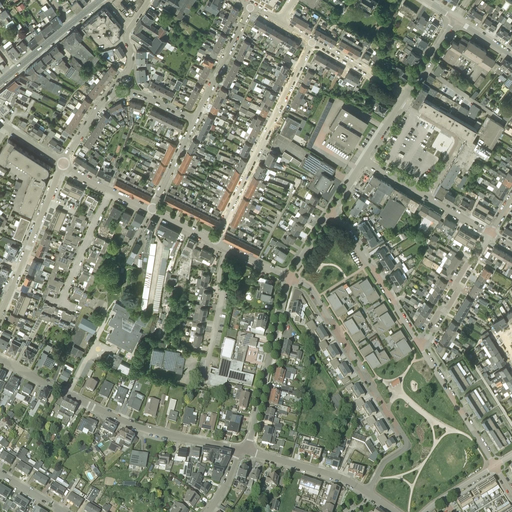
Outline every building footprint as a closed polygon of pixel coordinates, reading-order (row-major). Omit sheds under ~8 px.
[(71,6),(76,13),(87,3),(84,0),(76,0),(77,0),(71,6)] [(120,2),(120,1),(114,0),(114,1),(113,2),(117,6),(121,11),(125,7),(120,2)] [(179,0),(179,1),(177,0),(175,0),(173,5),(182,11),(185,6),(190,10),(194,5),(193,4),(195,0),(179,0)] [(209,1),(204,8),(204,9),(205,9),(215,15),(221,6),(218,5),(221,0),(212,0),(211,2),(209,1)] [(282,2),(279,0),(274,0),(271,6),(277,9),(282,2)] [(320,2),(321,0),(308,0),(310,1),(308,5),(313,8),(315,4),(315,5),(317,2),(318,3),(320,2)] [(376,2),(373,0),(355,0),(355,1),(355,2),(360,5),(366,8),(370,11),(372,8),(374,9),(375,9),(377,8),(377,7),(378,6),(377,5),(377,4),(375,3),(376,2)] [(483,2),(482,5),(473,18),(479,21),(485,12),(482,10),(487,3),(484,1),(484,3),(483,2)] [(345,11),(348,5),(344,3),(342,6),(341,8),(338,12),(342,14),(344,11),(345,11)] [(406,14),(410,8),(406,6),(403,3),(399,10),(406,14)] [(473,18),(482,5),(480,3),(478,7),(477,6),(474,10),(472,8),(468,15),(473,18)] [(137,11),(139,9),(133,5),(131,7),(130,7),(127,9),(125,7),(121,11),(121,10),(125,15),(134,6),(137,11)] [(110,13),(105,8),(106,8),(104,6),(103,7),(98,11),(85,21),(85,22),(82,24),(81,24),(79,25),(87,34),(93,29),(94,26),(101,20),(104,20),(112,29),(112,32),(107,36),(113,43),(120,37),(117,34),(119,33),(119,30),(118,29),(121,26),(110,13)] [(137,11),(134,6),(125,15),(127,15),(128,15),(134,10),(137,11)] [(230,12),(236,15),(239,9),(233,6),(230,12)] [(488,27),(496,14),(500,7),(498,6),(491,16),(489,14),(487,18),(486,17),(482,24),(488,27)] [(49,19),(50,20),(56,29),(63,24),(52,7),(44,12),(47,16),(49,19)] [(146,13),(157,20),(159,18),(157,17),(158,14),(159,15),(161,12),(157,9),(155,12),(149,8),(146,13)] [(410,8),(406,14),(412,19),(416,12),(413,10),(410,8)] [(0,13),(0,14),(1,17),(0,17),(0,23),(2,26),(9,22),(5,16),(9,14),(6,9),(2,12),(0,13)] [(295,24),(299,17),(297,16),(299,12),(295,11),(293,15),(290,21),(295,24)] [(40,21),(47,16),(44,12),(37,17),(40,21)] [(233,21),(236,15),(230,12),(227,18),(233,21)] [(146,13),(145,13),(141,18),(150,24),(151,22),(153,23),(155,20),(157,21),(157,20),(146,13)] [(233,21),(227,18),(224,16),(225,15),(222,13),(221,17),(223,18),(221,21),(222,22),(231,26),(233,21)] [(304,29),(308,23),(306,22),(310,15),(307,13),(306,16),(300,27),(304,29)] [(501,23),(504,17),(501,15),(497,20),(496,19),(498,16),(499,16),(496,14),(488,27),(493,31),(497,24),(496,24),(498,21),(501,23)] [(300,27),(306,16),(303,15),(301,18),(299,17),(295,24),(300,27)] [(413,22),(409,29),(408,30),(411,32),(414,27),(417,29),(418,28),(419,26),(422,28),(427,21),(423,19),(424,17),(421,15),(416,24),(413,22)] [(151,25),(150,24),(141,18),(132,34),(149,46),(153,40),(140,32),(142,28),(146,31),(146,30),(147,30),(151,25)] [(56,29),(50,20),(49,19),(50,22),(41,30),(39,27),(45,38),(56,29)] [(258,29),(262,22),(256,19),(253,25),(258,29)] [(308,23),(304,29),(310,32),(313,26),(316,22),(313,20),(311,24),(308,23)] [(431,34),(436,25),(430,21),(425,29),(428,31),(427,31),(431,34)] [(501,36),(510,23),(507,21),(503,28),(500,27),(496,33),(501,36)] [(231,26),(222,22),(219,28),(228,32),(231,26)] [(263,32),(267,26),(262,22),(258,29),(261,30),(259,34),(260,34),(259,36),(262,38),(263,36),(262,35),(263,32)] [(510,23),(501,36),(507,40),(509,36),(511,38),(511,37),(511,28),(510,27),(511,24),(510,23)] [(151,25),(147,30),(156,36),(156,35),(162,39),(167,30),(161,26),(159,30),(151,24),(151,25)] [(45,38),(39,27),(35,30),(31,25),(29,26),(39,43),(45,38)] [(32,48),(39,43),(29,26),(28,27),(33,34),(29,37),(31,39),(28,42),(32,48)] [(267,26),(263,32),(266,33),(269,35),(272,29),(267,26)] [(318,37),(321,30),(316,27),(312,34),(318,37)] [(67,36),(66,37),(73,44),(77,42),(83,37),(82,36),(82,35),(75,28),(67,36)] [(27,47),(22,41),(22,40),(21,40),(24,38),(19,29),(16,31),(20,37),(17,39),(19,42),(16,44),(16,45),(17,45),(22,51),(27,47)] [(272,41),(277,32),(272,29),(269,35),(267,38),(270,40),(269,43),(272,44),(274,42),(272,41)] [(326,35),(326,34),(327,33),(321,30),(318,37),(323,40),(326,35)] [(342,49),(348,39),(343,36),(346,31),(344,30),(340,37),(342,38),(337,46),(342,49)] [(216,38),(223,41),(226,36),(217,32),(215,35),(214,37),(216,38)] [(272,41),(274,42),(275,43),(277,44),(283,35),(277,32),(272,41)] [(331,37),(326,34),(326,35),(323,40),(328,43),(331,37)] [(156,36),(149,46),(159,53),(164,47),(167,42),(162,39),(156,35),(156,36)] [(283,47),(288,38),(283,35),(277,44),(281,46),(280,49),(283,50),(284,48),(283,47)] [(337,39),(335,38),(332,36),(331,37),(328,43),(334,46),(337,41),(337,40),(337,39)] [(73,44),(66,37),(60,42),(73,56),(81,63),(84,68),(94,57),(80,42),(78,43),(77,42),(73,44)] [(221,47),(223,41),(216,38),(215,40),(216,41),(215,44),(221,47)] [(288,50),(293,41),(288,38),(283,47),(284,48),(288,50)] [(468,42),(462,38),(459,41),(458,44),(453,41),(442,57),(453,64),(464,47),(465,48),(463,50),(479,61),(477,63),(488,70),(495,60),(484,53),(486,50),(469,40),(468,42)] [(347,52),(353,42),(348,39),(342,49),(347,52)] [(427,43),(421,39),(419,42),(417,41),(415,44),(417,45),(424,49),(427,43)] [(19,53),(13,46),(13,45),(11,44),(12,43),(10,40),(3,46),(2,44),(0,45),(0,48),(3,51),(5,49),(7,51),(13,58),(19,53)] [(241,46),(251,51),(252,48),(249,46),(250,43),(244,40),(241,46)] [(293,41),(288,50),(294,53),(299,44),(293,41)] [(352,55),(357,44),(353,42),(347,52),(352,55)] [(215,44),(213,47),(212,49),(218,52),(221,47),(215,44)] [(357,44),(352,55),(357,57),(360,51),(361,52),(363,47),(360,46),(357,49),(355,48),(357,44)] [(50,51),(58,60),(62,58),(64,56),(62,53),(62,52),(57,45),(49,51),(50,51)] [(119,59),(121,57),(125,55),(119,45),(113,49),(112,49),(113,51),(114,51),(119,59)] [(417,55),(418,54),(415,52),(415,53),(412,51),(413,48),(407,45),(404,50),(408,53),(408,51),(410,52),(406,58),(405,57),(402,61),(409,66),(411,62),(415,64),(419,56),(417,55)] [(249,55),(251,51),(241,46),(238,52),(245,55),(248,56),(253,59),(254,57),(249,55)] [(216,57),(218,52),(212,49),(209,47),(208,49),(207,50),(211,52),(210,54),(216,57)] [(114,54),(113,51),(112,49),(100,53),(100,55),(101,57),(114,54)] [(367,61),(372,53),(366,49),(361,58),(367,61)] [(50,51),(42,57),(46,60),(54,67),(60,62),(58,60),(50,51)] [(242,60),(245,55),(238,52),(236,57),(242,60)] [(94,57),(84,68),(85,69),(91,73),(103,59),(97,54),(94,57)] [(290,62),(291,58),(291,57),(285,54),(285,55),(283,59),(290,62)] [(318,63),(322,57),(316,54),(309,67),(315,70),(316,67),(317,67),(314,65),(316,62),(318,63)] [(73,56),(68,61),(71,64),(80,73),(85,69),(84,68),(81,63),(73,56)] [(151,61),(158,65),(161,67),(164,63),(154,56),(152,60),(151,61)] [(158,65),(151,61),(151,63),(147,63),(147,57),(145,57),(136,57),(136,64),(145,64),(145,63),(146,63),(146,66),(151,66),(157,69),(157,67),(158,65)] [(320,69),(319,71),(322,72),(323,71),(322,70),(324,66),(327,60),(322,57),(318,63),(321,65),(320,68),(320,69)] [(43,67),(46,70),(48,69),(50,66),(48,63),(47,64),(41,58),(37,61),(43,67)] [(87,80),(80,73),(71,64),(69,67),(64,63),(65,62),(63,59),(62,58),(58,60),(60,62),(54,67),(61,72),(65,74),(82,85),(87,80)] [(202,63),(211,67),(214,62),(208,59),(207,59),(204,58),(202,63)] [(505,68),(509,62),(504,59),(499,65),(496,62),(490,71),(494,74),(495,71),(499,75),(504,69),(505,68)] [(327,60),(324,66),(329,69),(333,63),(327,60)] [(49,79),(51,76),(49,73),(46,70),(43,67),(37,61),(33,64),(39,71),(43,74),(45,77),(49,79)] [(511,73),(511,72),(511,62),(510,61),(509,62),(505,68),(504,69),(499,75),(498,77),(504,81),(508,75),(505,73),(507,70),(511,73)] [(231,67),(238,71),(239,69),(238,68),(240,65),(234,62),(231,67)] [(107,70),(113,75),(117,70),(119,67),(113,63),(111,65),(109,68),(108,67),(106,69),(107,70)] [(208,72),(211,67),(202,63),(204,64),(202,67),(203,67),(203,70),(208,72)] [(334,72),(338,66),(333,63),(329,69),(334,72)] [(444,67),(439,64),(439,63),(433,71),(440,76),(441,74),(444,76),(448,70),(445,68),(445,67),(444,67)] [(50,80),(49,79),(45,77),(43,74),(39,71),(33,64),(25,71),(25,73),(38,81),(42,83),(40,86),(59,95),(63,88),(49,81),(50,80)] [(405,79),(408,75),(407,75),(408,73),(405,71),(401,68),(396,66),(393,64),(392,67),(399,71),(397,74),(405,79)] [(280,71),(286,74),(289,68),(283,65),(280,71)] [(338,66),(334,72),(340,75),(343,69),(338,66)] [(237,73),(238,71),(231,67),(228,73),(235,76),(236,72),(237,73)] [(458,77),(460,73),(452,67),(450,71),(458,77)] [(208,72),(203,70),(200,68),(198,72),(195,70),(193,74),(196,75),(197,74),(200,75),(206,78),(208,72)] [(286,74),(280,71),(274,68),(273,69),(276,71),(274,74),(277,76),(283,79),(286,74)] [(110,79),(113,75),(107,70),(105,72),(104,70),(102,73),(110,79)] [(305,76),(311,79),(314,73),(308,70),(305,76)] [(350,82),(354,75),(348,72),(343,80),(339,78),(337,83),(341,85),(341,84),(344,86),(347,81),(350,82)] [(511,86),(511,72),(511,73),(511,74),(503,84),(508,88),(510,90),(511,86)] [(106,84),(110,79),(102,73),(101,73),(99,76),(101,78),(100,79),(106,84)] [(232,81),(235,76),(228,73),(226,78),(232,81)] [(147,87),(149,88),(154,91),(158,84),(159,81),(161,76),(159,75),(158,74),(154,83),(152,81),(150,80),(149,83),(147,87)] [(27,89),(32,91),(33,89),(29,86),(30,84),(39,89),(40,86),(20,75),(15,79),(24,84),(24,85),(24,84),(27,86),(26,89),(27,89)] [(203,83),(206,78),(200,75),(197,80),(203,83)] [(354,75),(350,82),(356,86),(360,79),(354,75)] [(435,79),(429,75),(411,104),(418,107),(430,87),(435,79)] [(281,85),(283,79),(277,76),(275,82),(281,85)] [(309,84),(311,79),(305,76),(303,81),(309,84)] [(106,84),(100,79),(97,77),(93,82),(96,84),(102,89),(106,84)] [(229,87),(232,81),(226,78),(223,84),(229,87)] [(22,83),(24,84),(15,79),(7,86),(15,90),(20,93),(23,94),(28,97),(29,97),(30,94),(31,95),(32,92),(32,91),(27,89),(25,92),(23,90),(18,88),(22,83)] [(170,86),(170,87),(165,96),(171,99),(174,92),(172,91),(174,87),(178,89),(182,81),(177,79),(175,83),(172,82),(170,86)] [(90,87),(98,94),(102,89),(96,84),(93,82),(90,86),(90,87)] [(278,90),(281,85),(275,82),(272,87),(278,90)] [(163,87),(158,84),(154,91),(160,94),(163,87)] [(192,90),(199,92),(201,87),(195,84),(192,90)] [(298,89),(304,92),(306,93),(308,88),(307,87),(301,84),(298,89)] [(165,96),(170,87),(168,86),(166,85),(165,88),(163,87),(160,94),(165,96)] [(17,96),(18,94),(14,92),(15,90),(7,86),(0,91),(0,95),(6,99),(6,98),(15,102),(15,101),(17,98),(16,98),(17,96)] [(94,98),(98,94),(90,87),(86,92),(88,93),(88,94),(94,98)] [(445,96),(430,87),(418,107),(433,117),(445,96)] [(218,94),(224,97),(226,97),(227,94),(226,94),(227,91),(221,88),(218,94)] [(302,98),(304,92),(298,89),(296,95),(302,98)] [(196,98),(199,92),(192,90),(190,95),(196,98)] [(265,95),(274,100),(276,94),(270,91),(268,94),(267,93),(266,96),(265,95)] [(242,101),(244,97),(234,92),(233,96),(242,101)] [(228,99),(224,97),(218,94),(215,99),(222,102),(225,104),(228,99)] [(12,107),(13,105),(15,102),(6,98),(6,99),(0,95),(0,110),(3,115),(10,108),(12,107)] [(196,98),(190,95),(188,98),(182,95),(181,97),(187,100),(193,103),(196,98)] [(271,105),(274,100),(265,95),(263,101),(262,100),(262,101),(271,105)] [(299,103),(302,98),(296,95),(293,100),(299,103)] [(358,101),(354,100),(355,96),(353,95),(349,101),(356,104),(358,101)] [(461,105),(445,96),(433,117),(449,126),(461,105)] [(484,107),(489,101),(485,97),(481,104),(484,107)] [(81,103),(88,107),(91,102),(85,98),(81,103)] [(215,99),(213,105),(219,108),(222,102),(215,99)] [(248,109),(249,105),(251,102),(250,102),(245,99),(241,106),(248,109)] [(191,108),(193,103),(187,100),(186,104),(185,106),(191,108)] [(271,105),(262,101),(261,100),(260,102),(261,102),(260,106),(262,107),(268,110),(271,105)] [(297,108),(299,103),(293,100),(291,105),(297,108)] [(382,115),(386,108),(378,103),(375,101),(372,100),(370,102),(376,106),(374,109),(382,115)] [(15,101),(15,102),(13,105),(25,111),(27,107),(15,101)] [(115,105),(119,111),(124,108),(121,102),(115,105)] [(85,112),(88,107),(81,103),(78,108),(85,112)] [(135,103),(132,117),(135,117),(135,114),(136,110),(140,111),(141,105),(135,103)] [(469,110),(461,105),(449,126),(465,135),(470,125),(480,109),(472,104),(469,110)] [(118,111),(119,111),(115,105),(110,108),(113,113),(115,112),(117,116),(120,114),(118,111)] [(221,112),(222,111),(222,109),(219,108),(213,105),(210,110),(216,113),(218,111),(221,112)] [(260,106),(259,105),(257,108),(261,110),(259,113),(266,116),(268,110),(262,107),(260,106)] [(327,138),(349,151),(351,147),(352,147),(353,147),(352,146),(354,142),(355,143),(368,122),(342,106),(329,127),(333,129),(327,138)] [(81,117),(85,112),(78,108),(75,113),(81,117)] [(154,118),(156,112),(151,109),(148,115),(154,118)] [(159,121),(162,114),(156,112),(154,118),(152,121),(150,125),(153,126),(156,119),(159,121)] [(34,115),(32,113),(31,114),(28,120),(31,122),(31,123),(34,125),(29,132),(34,135),(40,125),(32,119),(34,115)] [(78,123),(81,117),(75,113),(71,119),(78,123)] [(106,122),(105,123),(107,124),(108,122),(107,121),(109,117),(103,114),(100,119),(106,122)] [(164,123),(167,117),(162,114),(159,121),(157,124),(160,125),(156,133),(159,135),(161,130),(164,123)] [(205,120),(211,123),(214,118),(208,115),(205,120)] [(252,121),(261,125),(264,119),(257,116),(256,119),(253,117),(252,121)] [(169,125),(172,120),(167,117),(164,123),(161,130),(163,131),(165,128),(167,124),(169,125)] [(296,122),(292,120),(293,120),(288,117),(280,134),(292,140),(296,131),(300,124),(296,121),(296,122)] [(475,138),(491,147),(504,126),(490,118),(485,127),(482,125),(475,138)] [(75,128),(78,123),(71,119),(68,124),(75,128)] [(103,127),(105,123),(106,122),(100,119),(97,124),(103,127)] [(175,128),(178,122),(172,120),(169,125),(175,128)] [(209,129),(211,123),(205,120),(202,126),(209,129)] [(473,127),(470,125),(465,135),(467,137),(466,140),(470,142),(471,139),(472,140),(473,139),(472,138),(481,122),(477,120),(473,127)] [(258,130),(261,125),(252,121),(250,124),(253,125),(252,127),(258,130)] [(178,122),(175,128),(180,131),(183,125),(178,122)] [(71,133),(75,128),(68,124),(65,129),(71,133)] [(100,132),(103,127),(97,124),(94,129),(100,132)] [(40,125),(34,135),(39,138),(43,130),(44,128),(44,127),(40,125)] [(207,132),(209,129),(202,126),(200,131),(207,135),(209,136),(214,138),(215,135),(213,134),(207,132)] [(252,127),(249,126),(246,132),(249,133),(256,136),(258,130),(252,127)] [(58,139),(61,135),(56,132),(56,133),(51,129),(50,131),(47,135),(48,135),(52,138),(48,144),(53,147),(58,139)] [(96,137),(100,132),(94,129),(91,134),(96,137)] [(249,133),(246,132),(243,130),(240,135),(253,142),(256,136),(249,133)] [(206,138),(207,135),(200,131),(197,137),(203,140),(205,137),(206,138)] [(93,142),(96,137),(91,134),(88,139),(93,142)] [(58,139),(53,147),(58,150),(65,140),(62,138),(61,141),(58,139)] [(490,150),(491,147),(475,138),(474,140),(473,140),(472,140),(471,139),(470,142),(466,140),(454,160),(461,165),(467,168),(477,152),(487,158),(491,150),(490,150)] [(16,144),(8,139),(1,150),(0,151),(0,160),(5,164),(9,158),(36,174),(35,175),(34,175),(33,176),(33,177),(32,178),(31,178),(30,180),(31,180),(20,209),(19,210),(20,210),(32,215),(33,215),(36,208),(37,208),(38,204),(39,201),(39,202),(41,198),(40,197),(41,195),(42,195),(44,191),(43,191),(46,184),(46,183),(46,180),(46,179),(46,178),(46,177),(45,177),(51,167),(43,162),(44,161),(17,144),(16,144)] [(90,147),(93,142),(88,139),(84,144),(90,147)] [(158,142),(174,150),(176,146),(176,145),(170,143),(167,141),(165,143),(158,139),(157,141),(158,142)] [(190,145),(197,148),(199,142),(192,139),(190,145)] [(172,155),(174,150),(158,142),(157,141),(156,142),(157,142),(156,144),(166,149),(165,151),(172,155)] [(242,148),(249,151),(251,145),(245,142),(242,148)] [(194,153),(197,148),(190,145),(187,150),(188,150),(194,153)] [(172,155),(165,151),(164,153),(153,148),(152,150),(153,151),(153,150),(170,159),(172,155)] [(246,156),(249,151),(242,148),(240,153),(246,156)] [(215,157),(208,153),(203,151),(200,149),(199,151),(203,153),(207,155),(210,157),(209,160),(213,162),(215,157)] [(266,156),(275,161),(278,156),(275,155),(276,152),(271,149),(268,155),(267,154),(266,156)] [(167,163),(170,159),(153,150),(153,151),(152,154),(154,155),(155,154),(159,156),(158,159),(161,161),(162,160),(167,163)] [(185,155),(199,162),(200,160),(195,158),(196,155),(193,154),(187,151),(185,155)] [(295,163),(297,160),(285,152),(282,155),(295,163)] [(84,157),(78,153),(73,162),(78,165),(82,159),(82,160),(84,157)] [(335,169),(310,153),(307,158),(304,157),(302,160),(305,161),(302,166),(316,175),(308,187),(318,193),(320,189),(324,192),(330,183),(332,179),(330,178),(335,169)] [(93,156),(92,155),(89,159),(88,161),(87,163),(83,169),(88,172),(95,162),(91,160),(93,156)] [(198,164),(199,162),(185,155),(183,160),(189,163),(192,164),(196,166),(197,164),(198,164)] [(238,162),(245,166),(247,160),(239,156),(236,161),(238,162)] [(273,166),(275,161),(266,156),(265,158),(266,159),(263,164),(269,167),(270,164),(273,166)] [(511,161),(509,160),(503,156),(502,158),(509,163),(511,164),(511,166),(511,168),(511,161)] [(87,163),(82,160),(82,159),(78,165),(83,169),(87,163)] [(150,163),(145,160),(144,163),(149,166),(149,165),(153,167),(154,167),(153,170),(162,174),(164,170),(150,163)] [(150,163),(164,170),(167,165),(166,165),(161,163),(161,162),(157,160),(156,163),(151,161),(150,163)] [(191,167),(192,164),(189,163),(183,160),(180,164),(194,171),(195,169),(191,167)] [(455,175),(461,165),(454,160),(441,181),(440,183),(448,187),(453,179),(455,175)] [(238,162),(236,161),(235,161),(233,166),(242,171),(245,166),(238,162)] [(95,162),(88,172),(94,175),(98,169),(95,168),(97,164),(95,162)] [(489,168),(483,164),(482,163),(479,168),(481,170),(485,172),(486,170),(488,171),(488,170),(500,178),(498,181),(502,182),(501,182),(509,187),(511,181),(497,172),(489,168)] [(107,171),(109,167),(102,164),(101,168),(99,168),(95,176),(103,180),(107,171)] [(194,171),(180,164),(178,169),(188,173),(189,171),(193,173),(194,173),(194,171)] [(259,164),(256,169),(265,174),(266,173),(267,174),(269,169),(259,164)] [(107,171),(103,180),(108,182),(112,175),(109,174),(112,168),(109,167),(107,171)] [(225,170),(239,176),(242,172),(236,169),(232,167),(231,170),(226,168),(225,170)] [(162,174),(153,170),(152,172),(147,169),(146,172),(160,179),(162,174)] [(254,175),(260,178),(264,180),(266,174),(265,174),(256,169),(254,175)] [(237,181),(239,176),(225,170),(224,172),(229,174),(228,176),(237,181)] [(501,172),(498,170),(497,172),(511,181),(511,174),(508,172),(506,175),(501,172)] [(175,175),(189,182),(190,180),(186,178),(187,175),(177,171),(175,175)] [(118,187),(125,173),(123,172),(121,177),(118,176),(113,185),(118,187)] [(158,183),(160,179),(146,172),(145,174),(150,176),(148,179),(158,183)] [(122,189),(127,180),(125,179),(127,174),(125,173),(118,187),(122,189)] [(134,187),(135,184),(133,183),(136,177),(139,178),(140,175),(135,173),(133,178),(127,192),(131,194),(134,187)] [(223,174),(221,178),(235,185),(237,181),(228,176),(223,174)] [(189,183),(189,182),(175,175),(173,180),(185,185),(186,183),(188,184),(189,183)] [(251,180),(265,187),(266,185),(262,183),(263,180),(253,175),(251,180)] [(381,180),(373,175),(367,185),(375,190),(381,180)] [(455,175),(453,179),(459,183),(457,186),(461,189),(467,178),(464,175),(462,179),(455,175)] [(127,192),(133,178),(131,177),(129,181),(127,180),(122,189),(127,192)] [(233,190),(235,185),(221,178),(220,181),(225,183),(224,185),(227,187),(233,190)] [(264,189),(265,187),(251,180),(249,184),(256,187),(259,189),(263,191),(264,189)] [(382,206),(393,187),(381,180),(375,190),(370,199),(382,206)] [(67,194),(72,184),(66,181),(61,191),(60,194),(65,197),(67,194)] [(135,196),(142,182),(140,181),(138,185),(135,184),(134,187),(131,194),(135,196)] [(140,198),(146,184),(142,182),(135,196),(140,198)] [(494,184),(490,182),(489,185),(494,188),(492,191),(495,193),(502,197),(506,192),(498,188),(494,184)] [(506,192),(509,187),(501,182),(498,188),(506,192)] [(447,189),(448,187),(440,183),(438,186),(435,192),(434,193),(442,198),(447,201),(452,204),(456,197),(451,194),(452,192),(447,189)] [(73,197),(78,187),(78,186),(72,184),(67,194),(73,197)] [(144,200),(151,186),(146,184),(140,198),(144,200)] [(258,191),(259,189),(256,187),(249,184),(247,189),(261,195),(262,193),(258,191)] [(211,187),(216,189),(230,196),(232,191),(226,189),(226,188),(223,187),(221,189),(212,185),(211,187)] [(375,190),(367,185),(362,193),(362,194),(370,199),(375,190)] [(151,186),(144,200),(149,202),(152,196),(149,195),(153,187),(151,186)] [(84,189),(78,187),(73,197),(79,200),(84,189)] [(413,199),(403,193),(393,187),(382,206),(383,207),(375,220),(392,229),(405,206),(407,208),(413,199)] [(167,203),(174,189),(172,188),(170,192),(167,191),(163,200),(167,203)] [(172,205),(176,195),(174,194),(176,190),(174,189),(167,203),(172,205)] [(228,200),(230,196),(216,189),(215,191),(219,193),(218,196),(218,195),(218,196),(228,200)] [(260,198),(261,195),(247,189),(245,193),(251,196),(254,198),(255,196),(260,198)] [(176,207),(183,193),(181,192),(178,196),(176,195),(172,205),(176,207)] [(495,195),(492,194),(492,193),(490,192),(488,194),(491,196),(489,199),(492,200),(491,201),(498,205),(501,199),(495,195)] [(180,209),(185,200),(183,199),(185,194),(183,193),(176,207),(180,209)] [(255,198),(254,198),(251,196),(245,193),(244,193),(245,194),(243,197),(249,200),(252,201),(253,200),(254,200),(255,198)] [(91,196),(88,194),(86,199),(91,201),(90,204),(91,204),(90,207),(94,209),(96,204),(96,203),(98,199),(96,198),(95,198),(95,196),(95,195),(95,196),(92,195),(91,196)] [(306,199),(305,201),(310,205),(312,202),(316,204),(319,199),(312,195),(309,200),(306,199)] [(471,200),(464,195),(458,205),(469,212),(475,201),(471,199),(471,200)] [(185,211),(191,197),(189,196),(187,201),(185,200),(180,209),(185,211)] [(228,200),(218,196),(217,198),(213,196),(212,198),(226,205),(228,200)] [(189,213),(194,204),(191,203),(194,198),(191,197),(185,211),(189,213)] [(252,202),(252,201),(249,200),(243,197),(241,201),(255,208),(256,206),(251,204),(252,202)] [(193,215),(200,202),(201,200),(199,198),(196,205),(194,204),(189,213),(193,215)] [(223,209),(226,205),(212,198),(211,200),(213,201),(212,202),(212,203),(214,204),(214,205),(217,206),(223,209)] [(355,205),(361,209),(363,205),(363,204),(366,206),(367,203),(371,206),(373,203),(366,199),(365,202),(358,198),(356,201),(357,202),(355,205)] [(415,210),(419,203),(419,202),(413,199),(407,208),(406,210),(412,214),(414,211),(415,210)] [(315,207),(312,205),(310,205),(305,201),(303,200),(300,207),(301,208),(300,209),(306,212),(307,210),(309,211),(311,212),(315,207)] [(254,210),(255,208),(241,201),(238,206),(249,211),(250,209),(254,210)] [(201,211),(202,208),(200,207),(202,203),(200,202),(193,215),(198,218),(201,211)] [(437,223),(441,216),(433,211),(429,208),(422,204),(422,205),(419,203),(415,210),(418,212),(421,214),(420,215),(424,217),(417,229),(424,233),(432,220),(437,223)] [(483,206),(478,203),(472,213),(478,216),(483,206)] [(202,220),(209,206),(207,205),(204,209),(202,208),(201,211),(198,218),(202,220)] [(359,212),(361,209),(355,205),(353,208),(352,207),(350,211),(356,215),(359,217),(360,214),(357,213),(358,212),(359,212)] [(117,218),(121,210),(113,206),(109,214),(103,225),(107,227),(113,216),(117,218)] [(210,215),(211,212),(209,211),(211,207),(209,206),(202,220),(206,222),(210,215)] [(248,213),(249,211),(238,206),(236,210),(253,218),(254,216),(248,213)] [(489,210),(483,206),(478,216),(483,219),(489,210)] [(66,213),(55,209),(53,215),(63,219),(66,213)] [(211,224),(217,210),(215,209),(213,214),(211,212),(210,215),(206,222),(211,224)] [(304,215),(306,212),(300,209),(298,212),(301,213),(298,218),(301,220),(305,223),(308,218),(304,215)] [(217,210),(211,224),(215,226),(220,216),(218,215),(220,211),(217,210)] [(259,221),(253,218),(236,210),(234,214),(241,218),(248,221),(257,225),(259,221)] [(495,213),(489,210),(483,219),(489,223),(495,213)] [(127,223),(131,215),(124,211),(120,219),(119,221),(122,223),(121,224),(125,226),(127,223)] [(135,225),(139,227),(144,216),(137,212),(129,227),(133,229),(135,225)] [(246,226),(248,221),(241,218),(234,214),(232,219),(246,226)] [(63,219),(53,215),(50,221),(60,225),(63,219)] [(84,219),(78,217),(74,215),(70,226),(74,228),(77,222),(81,223),(82,221),(86,223),(87,220),(84,219)] [(19,221),(28,225),(30,219),(21,216),(19,221)] [(301,220),(298,218),(295,217),(291,225),(293,226),(301,231),(304,226),(299,223),(301,220)] [(446,228),(451,221),(445,218),(443,222),(440,220),(437,227),(444,231),(446,228)] [(145,239),(143,252),(148,253),(150,243),(151,238),(152,230),(153,230),(157,222),(150,219),(146,227),(149,229),(147,234),(147,238),(145,239)] [(245,228),(246,226),(232,219),(230,223),(230,224),(230,223),(236,226),(239,228),(241,226),(245,228)] [(363,232),(372,226),(368,220),(365,222),(365,221),(358,225),(361,229),(362,229),(363,232)] [(26,230),(28,225),(19,221),(17,226),(26,230)] [(60,225),(50,221),(47,227),(58,231),(60,225)] [(453,228),(456,224),(451,221),(446,228),(449,230),(447,233),(449,234),(452,236),(456,229),(453,228)] [(162,234),(166,227),(160,224),(156,231),(156,232),(159,233),(162,234)] [(511,230),(511,228),(511,225),(510,224),(508,228),(506,226),(502,233),(508,236),(511,230)] [(24,235),(26,230),(17,226),(15,231),(24,235)] [(72,235),(74,228),(70,226),(65,237),(78,243),(79,240),(75,238),(76,236),(72,235)] [(227,241),(233,227),(231,226),(228,234),(225,232),(225,233),(222,238),(222,239),(227,241)] [(298,236),(301,231),(293,226),(290,231),(288,230),(286,233),(288,234),(292,236),(293,233),(298,236)] [(368,238),(374,234),(376,233),(374,229),(375,229),(373,226),(372,226),(363,232),(368,238)] [(111,238),(115,229),(110,227),(106,234),(108,235),(108,234),(110,235),(109,237),(111,238)] [(125,235),(132,238),(136,231),(133,229),(129,227),(128,229),(125,235)] [(168,237),(172,230),(166,227),(162,234),(168,237)] [(234,236),(235,235),(236,234),(234,233),(236,228),(233,227),(227,241),(231,243),(234,236)] [(465,231),(459,228),(454,238),(459,241),(465,231)] [(43,236),(49,239),(51,233),(45,230),(43,236)] [(165,246),(168,247),(170,247),(171,248),(173,244),(175,240),(178,233),(172,230),(168,237),(168,238),(167,240),(165,244),(164,244),(164,246),(165,246)] [(235,245),(242,231),(240,230),(237,236),(235,235),(234,236),(231,243),(235,245)] [(22,240),(24,235),(15,231),(13,236),(22,240)] [(240,247),(244,239),(242,238),(244,232),(242,231),(235,245),(240,247)] [(471,235),(465,231),(459,241),(465,245),(471,235)] [(374,234),(368,238),(369,241),(369,242),(371,246),(377,242),(379,245),(384,241),(382,237),(380,239),(376,233),(374,234)] [(296,238),(292,236),(288,234),(285,239),(283,237),(281,240),(287,244),(289,241),(293,243),(296,238)] [(244,250),(251,236),(249,235),(246,240),(244,239),(240,247),(244,250)] [(476,239),(471,235),(465,245),(471,248),(476,239)] [(8,251),(16,255),(17,251),(18,248),(14,246),(16,242),(3,236),(1,239),(8,242),(7,244),(11,245),(8,251)] [(51,240),(49,239),(43,236),(40,242),(49,246),(50,242),(54,244),(55,241),(51,240)] [(101,249),(105,251),(109,242),(96,236),(95,239),(99,241),(98,243),(103,245),(101,249)] [(249,252),(253,242),(251,241),(253,237),(251,236),(244,250),(249,252)] [(77,245),(78,243),(65,237),(61,249),(65,250),(68,244),(72,246),(73,244),(77,245)] [(195,241),(188,238),(181,253),(183,254),(179,263),(181,265),(177,274),(188,279),(188,278),(189,278),(192,257),(193,251),(195,248),(197,242),(195,241)] [(253,254),(260,240),(255,238),(253,242),(249,252),(253,254)] [(260,240),(253,254),(258,256),(260,250),(262,247),(260,245),(262,241),(260,240)] [(284,249),(286,246),(278,241),(276,244),(284,249)] [(49,246),(40,242),(38,248),(47,251),(49,246)] [(135,243),(132,251),(137,253),(141,246),(135,243)] [(387,252),(384,247),(386,245),(385,243),(379,246),(381,249),(376,252),(379,257),(384,254),(387,252)] [(496,256),(499,250),(494,247),(487,258),(490,260),(493,255),(496,256)] [(47,252),(47,251),(38,248),(35,254),(42,256),(44,257),(46,254),(49,255),(50,253),(47,252)] [(192,257),(195,259),(202,262),(204,258),(207,251),(202,249),(201,251),(198,250),(195,248),(193,251),(192,257)] [(273,253),(276,254),(274,256),(275,256),(274,258),(277,260),(278,258),(282,261),(286,254),(279,250),(276,248),(273,253)] [(450,259),(458,264),(461,259),(455,255),(456,253),(451,249),(448,254),(439,248),(437,251),(443,255),(447,257),(450,259)] [(63,257),(65,250),(61,249),(59,253),(58,256),(56,260),(69,265),(70,262),(67,261),(67,259),(63,257)] [(102,260),(105,251),(101,249),(99,254),(94,252),(94,254),(90,252),(89,255),(102,260)] [(383,264),(394,258),(391,253),(389,250),(387,252),(384,254),(386,256),(380,260),(383,264)] [(502,259),(505,253),(499,250),(496,256),(502,259)] [(14,258),(16,255),(8,251),(5,258),(4,257),(3,260),(8,262),(9,259),(12,261),(14,258)] [(204,258),(206,259),(206,260),(211,263),(214,257),(211,256),(212,254),(207,251),(204,258)] [(507,262),(510,256),(505,253),(502,259),(507,262)] [(98,270),(102,260),(89,255),(88,258),(91,259),(91,261),(95,263),(93,268),(98,270)] [(132,265),(135,258),(129,256),(126,262),(132,265)] [(447,257),(446,260),(445,262),(455,269),(458,264),(450,259),(447,257)] [(393,269),(402,263),(400,261),(397,262),(394,258),(383,264),(387,269),(392,266),(393,269)] [(43,264),(42,263),(33,260),(31,265),(36,268),(39,269),(42,270),(44,265),(43,264)] [(68,268),(69,265),(56,260),(52,271),(56,273),(59,266),(64,268),(64,266),(68,268)] [(444,262),(442,267),(443,268),(452,274),(455,269),(445,262),(444,262)] [(393,279),(401,274),(405,272),(402,267),(403,266),(402,263),(393,269),(395,271),(390,274),(393,279)] [(0,273),(7,276),(8,272),(9,269),(5,268),(6,266),(1,264),(0,266),(1,267),(0,269),(0,273)] [(37,274),(39,269),(36,268),(31,265),(28,272),(34,274),(35,273),(37,274)] [(480,274),(487,278),(487,277),(488,278),(491,273),(493,273),(494,270),(489,267),(488,270),(484,268),(480,274)] [(94,279),(98,270),(93,268),(91,272),(87,271),(86,273),(82,271),(81,274),(94,279)] [(452,274),(443,268),(441,270),(440,273),(449,278),(452,274)] [(201,279),(209,280),(210,275),(207,274),(208,271),(202,270),(201,275),(202,276),(201,279)] [(54,279),(56,273),(52,271),(47,282),(61,287),(62,285),(58,283),(58,281),(54,279)] [(90,288),(94,279),(81,274),(80,276),(84,278),(83,280),(87,282),(85,286),(90,288)] [(401,274),(393,279),(396,284),(401,281),(404,286),(408,279),(406,277),(404,279),(401,274)] [(484,283),(487,278),(480,274),(477,279),(484,283)] [(40,279),(35,277),(33,280),(32,279),(26,277),(23,283),(33,286),(35,281),(42,284),(43,281),(40,279)] [(176,285),(177,278),(171,277),(170,279),(169,284),(176,285)] [(266,279),(265,279),(264,278),(263,278),(261,278),(260,281),(261,281),(259,290),(258,289),(257,291),(256,291),(255,297),(260,298),(265,299),(264,301),(272,302),(273,298),(270,297),(270,294),(269,294),(272,283),(268,283),(269,280),(267,279),(266,279)] [(371,285),(367,278),(363,280),(362,279),(349,287),(355,297),(357,295),(364,291),(366,294),(365,295),(370,303),(380,297),(374,286),(373,287),(372,287),(371,285)] [(436,283),(444,288),(447,283),(440,279),(438,278),(436,283)] [(208,286),(209,280),(201,279),(201,281),(199,281),(198,286),(200,287),(203,288),(204,288),(205,285),(208,286)] [(481,287),(484,283),(477,279),(475,284),(481,287)] [(59,290),(61,287),(47,282),(43,293),(48,295),(50,289),(55,290),(56,288),(59,290)] [(30,292),(33,286),(23,283),(21,289),(29,292),(27,294),(35,297),(41,300),(42,297),(30,292)] [(436,283),(433,288),(434,289),(441,292),(444,288),(436,283)] [(332,304),(333,306),(332,306),(331,306),(336,314),(338,317),(347,311),(343,303),(342,303),(339,300),(348,294),(344,288),(343,285),(342,284),(330,292),(331,294),(326,296),(331,304),(332,304)] [(483,289),(481,287),(475,284),(472,288),(478,292),(480,293),(483,289)] [(86,297),(90,288),(85,286),(84,291),(79,289),(78,291),(74,289),(73,292),(86,297)] [(204,288),(203,288),(200,287),(198,295),(203,296),(210,298),(211,292),(209,292),(209,289),(204,288)] [(477,298),(480,293),(478,292),(472,288),(469,293),(475,297),(474,299),(486,306),(488,303),(481,299),(477,298)] [(438,297),(441,292),(434,289),(432,293),(438,297)] [(82,307),(86,297),(73,292),(72,295),(76,296),(75,298),(80,300),(78,305),(82,307)] [(29,297),(19,293),(16,299),(27,303),(29,297)] [(438,297),(432,293),(431,294),(430,293),(427,298),(435,302),(438,297)] [(209,303),(210,298),(203,296),(202,299),(201,298),(199,304),(206,306),(206,303),(209,303)] [(294,304),(293,310),(292,310),(293,310),(301,312),(302,306),(304,306),(306,305),(307,305),(301,296),(299,305),(294,304)] [(463,303),(470,306),(473,301),(466,298),(463,303)] [(27,304),(16,299),(14,305),(24,310),(27,304)] [(30,312),(33,304),(28,302),(25,310),(30,312)] [(131,311),(115,302),(112,309),(116,311),(113,318),(111,317),(108,324),(114,327),(111,333),(109,332),(106,339),(120,346),(122,347),(132,352),(142,333),(139,331),(142,324),(145,326),(149,320),(139,314),(135,323),(127,319),(131,311)] [(378,315),(379,315),(381,319),(373,324),(379,335),(392,327),(391,325),(395,323),(390,315),(389,313),(390,313),(384,302),(374,309),(378,315)] [(432,307),(424,302),(421,307),(429,312),(432,307)] [(463,303),(460,307),(467,311),(470,306),(463,303)] [(44,318),(50,305),(47,304),(45,308),(43,307),(42,312),(37,310),(35,314),(44,318)] [(206,306),(199,304),(196,304),(194,312),(207,315),(208,309),(205,308),(206,306)] [(24,310),(14,305),(11,311),(22,316),(24,310)] [(54,322),(55,318),(51,316),(53,311),(51,310),(52,306),(50,305),(44,318),(54,322)] [(421,307),(419,306),(418,308),(417,311),(420,313),(426,317),(429,312),(421,307)] [(467,311),(460,307),(457,312),(466,317),(468,313),(469,312),(467,311)] [(348,329),(350,331),(349,331),(348,331),(353,339),(355,342),(364,335),(360,328),(359,328),(356,324),(365,319),(359,309),(346,317),(347,319),(343,322),(347,328),(348,329)] [(300,317),(301,312),(293,310),(291,316),(296,317),(295,322),(300,324),(301,318),(300,317)] [(423,321),(426,317),(420,313),(417,311),(415,313),(412,311),(411,313),(414,315),(416,317),(417,317),(423,321)] [(63,326),(68,313),(66,312),(64,316),(62,315),(60,320),(55,318),(54,322),(63,326)] [(205,320),(207,315),(194,312),(193,320),(196,321),(202,322),(203,320),(205,320)] [(463,322),(466,317),(457,312),(454,317),(461,321),(463,322)] [(22,328),(23,326),(26,319),(11,313),(8,319),(17,322),(16,325),(22,328)] [(68,313),(63,326),(72,330),(74,326),(69,324),(71,319),(69,318),(71,314),(68,313)] [(249,322),(266,326),(267,320),(268,316),(255,314),(254,320),(250,319),(249,322)] [(38,316),(27,339),(30,341),(36,329),(36,330),(42,318),(38,316)] [(89,342),(93,334),(98,325),(83,317),(78,326),(89,331),(85,340),(89,342)] [(423,321),(417,317),(414,322),(421,326),(423,321)] [(498,320),(502,327),(507,323),(503,317),(498,320)] [(496,330),(502,327),(498,320),(492,323),(496,330)] [(202,325),(202,322),(196,321),(196,322),(193,322),(192,326),(191,329),(194,330),(200,331),(203,331),(204,326),(202,325)] [(455,330),(458,325),(452,321),(449,326),(455,330)] [(266,326),(249,322),(248,328),(251,329),(251,330),(264,333),(266,326)] [(458,332),(455,330),(449,326),(446,331),(455,337),(458,332)] [(322,328),(318,331),(317,331),(315,328),(316,327),(309,331),(311,335),(314,333),(317,338),(325,334),(322,329),(322,328)] [(395,343),(396,342),(398,346),(390,351),(393,357),(396,361),(408,353),(407,352),(412,349),(407,342),(406,342),(405,340),(406,340),(407,339),(400,329),(390,335),(395,343)] [(9,333),(4,330),(2,334),(5,336),(4,338),(0,336),(0,337),(0,345),(4,347),(12,332),(10,331),(9,333)] [(200,331),(194,330),(194,331),(191,330),(190,337),(194,338),(201,340),(202,334),(200,334),(200,331)] [(454,340),(455,337),(446,331),(443,336),(451,341),(452,341),(454,343),(461,347),(462,345),(454,340)] [(485,345),(492,341),(488,335),(489,335),(487,331),(481,335),(483,338),(481,339),(485,345)] [(236,348),(239,348),(235,363),(243,365),(248,346),(256,348),(257,341),(252,340),(253,337),(239,333),(236,348)] [(317,338),(321,344),(318,345),(320,349),(327,345),(326,345),(324,342),(325,341),(328,339),(325,334),(317,338)] [(449,346),(452,341),(451,341),(443,336),(440,341),(446,345),(447,345),(448,345),(449,346)] [(200,345),(201,340),(194,338),(193,341),(192,341),(191,346),(197,348),(198,345),(200,345)] [(24,344),(26,342),(23,341),(22,343),(14,339),(13,341),(12,341),(8,349),(9,350),(10,351),(11,352),(12,352),(15,353),(17,350),(21,352),(24,344)] [(231,362),(231,361),(235,343),(224,340),(223,346),(222,346),(221,348),(221,350),(222,350),(220,359),(221,359),(218,371),(210,369),(208,377),(209,377),(207,386),(223,390),(225,383),(227,384),(227,381),(251,387),(254,376),(241,373),(243,365),(235,363),(231,362)] [(489,350),(495,346),(492,341),(485,345),(488,351),(489,350)] [(292,345),(284,343),(281,356),(289,358),(289,357),(296,359),(300,360),(302,353),(297,352),(297,354),(290,353),(291,349),(298,351),(299,346),(292,344),(292,345)] [(363,356),(366,359),(367,359),(367,358),(368,360),(368,361),(372,368),(377,365),(378,367),(390,359),(384,349),(375,355),(373,351),(374,350),(369,343),(359,349),(363,356)] [(438,343),(439,343),(437,346),(436,348),(435,348),(436,349),(438,350),(437,351),(441,358),(446,351),(445,350),(446,348),(439,343),(438,343)] [(56,366),(58,361),(47,355),(51,346),(47,344),(37,363),(41,365),(42,363),(48,365),(52,367),(53,364),(56,366)] [(327,345),(320,349),(323,353),(325,351),(329,356),(336,352),(333,347),(333,346),(329,349),(327,346),(327,345)] [(73,346),(70,352),(81,358),(84,351),(73,346)] [(122,347),(120,346),(116,355),(114,354),(113,356),(109,355),(105,363),(130,376),(135,368),(131,366),(130,368),(120,362),(123,358),(118,355),(122,347)] [(492,356),(498,352),(495,346),(489,350),(488,351),(492,356)] [(27,347),(22,356),(25,357),(24,358),(27,360),(28,360),(28,361),(29,362),(30,361),(31,361),(32,358),(33,357),(36,352),(27,347)] [(153,349),(150,363),(161,365),(161,367),(176,371),(176,372),(182,373),(183,369),(182,369),(182,367),(183,367),(185,358),(184,358),(184,356),(179,355),(180,352),(164,349),(164,351),(153,349)] [(332,367),(338,363),(335,360),(336,359),(340,357),(336,352),(329,356),(332,361),(329,363),(332,367)] [(492,363),(501,357),(498,352),(492,356),(488,358),(491,363),(492,363)] [(501,357),(492,363),(495,369),(498,367),(505,362),(501,357)] [(337,370),(340,375),(348,370),(345,365),(341,367),(340,367),(338,364),(339,363),(338,363),(332,367),(334,371),(337,370)] [(461,371),(456,364),(456,363),(448,369),(450,372),(452,376),(461,371)] [(67,379),(70,372),(65,369),(67,366),(64,365),(62,368),(63,369),(60,376),(67,379)] [(503,376),(509,372),(506,367),(497,372),(496,375),(497,376),(494,378),(495,381),(503,376)] [(277,370),(275,376),(287,379),(289,380),(290,374),(293,375),(294,370),(287,368),(285,372),(277,370)] [(348,370),(340,375),(343,380),(341,381),(343,386),(350,381),(349,381),(347,378),(348,377),(351,375),(348,370)] [(457,383),(465,378),(461,371),(452,376),(454,379),(454,380),(457,383)] [(497,387),(506,382),(511,377),(509,372),(503,376),(495,381),(494,382),(497,387)] [(275,376),(274,382),(282,385),(281,389),(289,391),(290,387),(285,386),(287,379),(275,376)] [(19,383),(19,382),(12,378),(11,381),(8,386),(7,386),(4,391),(13,396),(8,404),(11,406),(18,394),(15,392),(16,391),(18,387),(17,386),(19,382),(19,383)] [(461,391),(462,391),(462,390),(470,385),(465,378),(457,383),(459,387),(461,390),(461,391)] [(93,382),(91,380),(90,381),(87,388),(89,389),(89,390),(93,392),(97,384),(93,382)] [(397,380),(390,385),(390,386),(391,387),(392,389),(396,386),(400,384),(399,382),(397,380)] [(107,399),(113,386),(105,382),(99,395),(107,399)] [(347,392),(350,390),(353,396),(361,391),(358,386),(354,388),(353,388),(351,385),(352,384),(345,388),(347,392)] [(511,392),(511,385),(509,387),(506,389),(502,392),(503,394),(507,392),(509,395),(511,392)] [(29,387),(26,386),(22,393),(20,396),(25,398),(23,402),(28,404),(31,398),(29,397),(32,389),(29,387)] [(121,406),(127,392),(118,388),(116,392),(117,393),(114,401),(118,403),(117,404),(121,406)] [(47,401),(51,393),(45,390),(43,393),(42,392),(38,400),(41,402),(40,403),(44,406),(46,405),(47,402),(47,401)] [(478,398),(473,390),(464,396),(465,396),(467,399),(469,403),(478,398)] [(279,399),(280,395),(280,393),(272,391),(270,397),(279,399)] [(357,401),(354,403),(357,406),(363,402),(362,402),(360,399),(361,399),(365,396),(364,396),(361,391),(353,396),(357,401)] [(138,412),(144,397),(133,393),(128,408),(138,412)] [(239,401),(248,403),(249,399),(248,398),(249,395),(241,394),(239,401)] [(338,394),(330,400),(330,402),(331,402),(337,411),(335,415),(338,416),(340,409),(342,400),(338,394)] [(283,400),(279,399),(270,397),(269,403),(277,405),(278,405),(282,406),(283,400)] [(473,410),(474,410),(482,405),(478,398),(469,403),(471,406),(474,410),(473,410)] [(156,411),(159,401),(148,399),(144,415),(152,417),(153,411),(156,411)] [(69,407),(71,403),(64,400),(60,408),(61,409),(59,413),(58,415),(63,418),(65,415),(63,414),(65,411),(66,412),(68,409),(66,409),(67,406),(69,407)] [(176,423),(178,414),(173,412),(176,401),(170,400),(167,416),(169,416),(168,421),(176,423)] [(247,407),(248,403),(239,401),(238,405),(239,405),(239,408),(246,410),(246,407),(247,407)] [(369,404),(366,406),(365,407),(363,403),(363,402),(357,406),(358,408),(359,410),(361,409),(365,414),(372,409),(369,404)] [(65,415),(63,418),(61,423),(66,426),(71,418),(72,419),(78,407),(71,403),(69,407),(67,406),(66,409),(68,409),(66,412),(65,411),(63,414),(65,415)] [(487,412),(482,405),(474,410),(476,413),(478,417),(478,418),(479,417),(487,412)] [(195,425),(196,417),(197,414),(193,413),(194,410),(186,409),(183,425),(190,426),(190,424),(195,425)] [(375,420),(374,420),(374,421),(371,417),(372,417),(376,414),(372,409),(365,414),(368,419),(365,421),(368,425),(375,420)] [(276,419),(277,415),(278,413),(275,413),(275,412),(267,410),(266,416),(276,419)] [(229,424),(239,426),(240,419),(236,419),(237,415),(227,412),(225,421),(230,422),(229,424)] [(213,431),(216,416),(212,415),(211,419),(206,418),(206,416),(202,415),(199,428),(213,431)] [(275,424),(276,419),(266,416),(264,423),(272,425),(272,424),(275,424)] [(494,424),(490,417),(481,422),(481,423),(481,422),(483,426),(486,429),(486,430),(494,424)] [(87,421),(83,420),(78,431),(82,433),(84,429),(89,431),(88,433),(93,435),(96,428),(95,428),(97,424),(88,420),(87,421)] [(381,422),(377,424),(376,425),(374,421),(375,421),(375,420),(368,425),(371,429),(373,427),(376,432),(384,427),(381,422)] [(104,432),(103,434),(105,435),(107,436),(108,433),(112,425),(107,422),(102,430),(104,432)] [(237,435),(239,426),(229,424),(229,428),(227,427),(227,428),(223,427),(223,431),(226,432),(225,436),(231,437),(232,434),(237,435)] [(490,437),(499,431),(494,424),(486,430),(488,433),(490,437)] [(105,436),(101,438),(104,441),(110,438),(114,438),(116,435),(113,433),(117,427),(112,425),(108,433),(107,436),(105,435),(105,436)] [(281,429),(274,427),(273,430),(265,428),(264,432),(265,433),(264,436),(275,439),(276,438),(275,438),(277,431),(281,432),(282,429),(281,429)] [(379,443),(386,439),(386,438),(385,439),(383,435),(384,435),(387,432),(384,427),(376,432),(379,437),(377,439),(379,443)] [(125,442),(129,434),(123,431),(121,435),(119,435),(118,438),(121,440),(118,445),(112,442),(108,450),(115,453),(117,450),(120,451),(122,447),(125,442)] [(490,437),(492,440),(495,444),(503,439),(499,431),(490,437)] [(129,434),(125,442),(131,445),(132,446),(138,440),(135,437),(129,434)] [(97,444),(100,440),(101,438),(99,437),(97,435),(96,436),(94,441),(92,444),(94,446),(96,442),(97,444)] [(275,443),(275,439),(264,436),(264,439),(262,439),(261,443),(270,445),(270,444),(273,445),(274,442),(275,443)] [(388,450),(396,446),(395,445),(392,440),(388,442),(388,443),(385,439),(386,439),(379,443),(382,447),(385,445),(388,450)] [(500,451),(508,446),(503,439),(495,444),(497,446),(499,451),(500,451)] [(338,447),(331,468),(337,470),(340,461),(338,460),(340,453),(342,454),(345,443),(340,441),(338,447)] [(302,443),(299,452),(306,454),(308,445),(302,443)] [(308,445),(306,454),(314,456),(313,458),(313,459),(316,450),(308,447),(308,445)] [(327,458),(325,466),(331,468),(338,447),(335,446),(333,451),(332,451),(330,459),(327,458)] [(18,460),(24,450),(21,448),(17,456),(16,458),(18,460)] [(217,450),(215,449),(203,448),(202,454),(209,455),(206,463),(212,465),(216,450),(217,450)] [(0,460),(5,463),(9,456),(10,454),(4,450),(0,457),(0,460)] [(22,473),(27,464),(28,463),(29,461),(26,459),(26,458),(25,457),(28,452),(24,450),(18,460),(21,461),(16,470),(22,473)] [(193,450),(192,458),(199,459),(200,451),(193,450)] [(219,466),(225,468),(230,458),(231,453),(220,450),(219,456),(223,457),(222,460),(219,466)] [(316,450),(313,459),(320,460),(322,451),(316,450)] [(186,460),(187,452),(179,451),(178,462),(182,462),(185,462),(185,460),(186,460)] [(379,455),(376,451),(372,454),(370,457),(369,459),(374,462),(376,460),(379,455)] [(10,466),(14,459),(15,458),(16,458),(17,456),(11,452),(10,454),(9,456),(5,463),(10,466)] [(142,456),(137,455),(137,454),(132,453),(132,454),(130,466),(145,468),(147,455),(143,455),(142,456)] [(171,470),(174,462),(169,461),(170,456),(161,454),(160,459),(156,462),(155,466),(159,467),(159,465),(166,466),(166,469),(170,470),(171,470)] [(27,464),(22,473),(27,477),(33,468),(35,470),(39,464),(37,462),(34,467),(28,463),(27,464)] [(43,477),(44,475),(39,471),(39,470),(43,464),(40,462),(39,464),(35,470),(38,472),(37,473),(33,480),(39,484),(43,477)] [(225,468),(219,466),(214,465),(212,473),(215,473),(214,477),(220,478),(225,468)] [(350,465),(348,472),(356,474),(356,477),(358,468),(350,465)] [(200,467),(197,475),(202,477),(205,469),(200,467)] [(92,471),(97,478),(101,475),(96,468),(92,471)] [(244,469),(241,468),(236,482),(238,483),(240,483),(241,481),(244,482),(248,471),(248,470),(247,470),(247,469),(244,468),(244,469)] [(358,468),(356,477),(362,479),(365,470),(358,468)] [(56,480),(62,472),(59,470),(53,481),(56,482),(50,491),(56,494),(61,485),(62,484),(56,480)] [(53,481),(57,473),(54,471),(51,478),(45,474),(44,475),(43,477),(39,484),(45,487),(50,479),(53,481)] [(249,481),(248,485),(247,488),(248,488),(251,489),(253,482),(257,483),(258,480),(260,480),(262,474),(258,473),(258,472),(257,472),(255,472),(255,473),(253,472),(250,481),(249,481)] [(203,477),(202,477),(197,475),(192,486),(205,495),(211,487),(205,484),(203,487),(200,485),(203,477)] [(275,477),(270,476),(269,480),(267,479),(265,485),(271,487),(271,489),(271,490),(275,491),(276,488),(277,486),(278,485),(277,484),(278,479),(277,478),(278,478),(277,478),(277,477),(275,477)] [(73,505),(79,495),(73,491),(80,480),(78,478),(74,485),(70,491),(73,493),(67,501),(73,505)] [(493,478),(487,482),(492,490),(498,486),(493,478)] [(487,482),(481,485),(486,493),(487,493),(489,496),(494,493),(492,490),(487,482)] [(61,485),(56,494),(62,498),(66,491),(66,490),(64,489),(65,487),(61,485)] [(481,485),(475,489),(476,489),(480,496),(480,497),(486,493),(481,485)] [(4,511),(7,506),(10,502),(7,500),(11,493),(5,489),(1,497),(4,499),(2,502),(5,504),(2,510),(4,511)] [(87,501),(94,490),(91,489),(86,497),(80,493),(79,495),(73,505),(79,508),(84,499),(87,501)] [(84,511),(92,511),(96,506),(92,503),(99,492),(94,489),(94,490),(87,501),(90,503),(89,505),(84,511)] [(476,489),(469,494),(472,500),(480,496),(476,489)] [(193,508),(196,503),(195,503),(199,497),(190,492),(187,497),(188,498),(185,503),(193,508)] [(469,494),(463,498),(468,506),(474,502),(472,500),(469,494)] [(19,508),(23,500),(18,497),(13,504),(10,502),(7,506),(4,511),(5,511),(7,511),(10,507),(14,509),(16,506),(19,508)] [(463,498),(457,501),(462,509),(468,506),(463,498)] [(28,511),(31,508),(27,507),(29,504),(23,500),(19,508),(17,511),(18,511),(28,511)] [(273,511),(276,511),(279,503),(273,501),(271,511),(273,511)] [(508,502),(502,506),(504,509),(504,508),(505,511),(511,511),(511,508),(509,505),(508,502)] [(187,511),(189,511),(177,503),(173,509),(175,511),(174,511),(187,511)]
